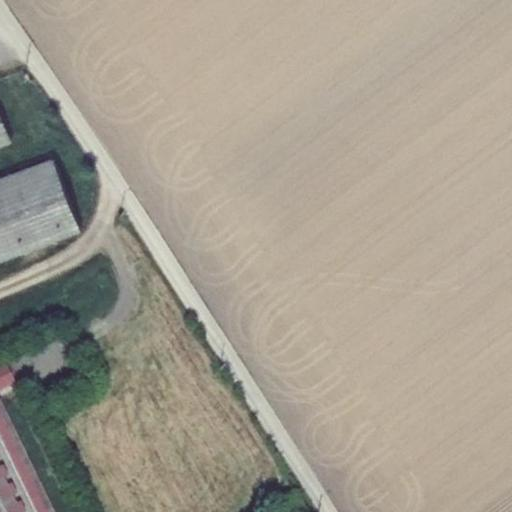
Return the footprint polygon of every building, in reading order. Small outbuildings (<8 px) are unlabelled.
[(0,140),(15,135),(0,95),(0,140)] [(0,255),(86,224),(60,152),(0,174),(0,255)] [(11,364),(0,369),(0,392),(20,383),(11,364)] [(51,511),(0,405),(0,428),(40,511),(51,511)] [(7,467),(0,470),(0,481),(11,476),(7,467)] [(16,486),(3,492),(7,502),(20,495),(16,486)]
